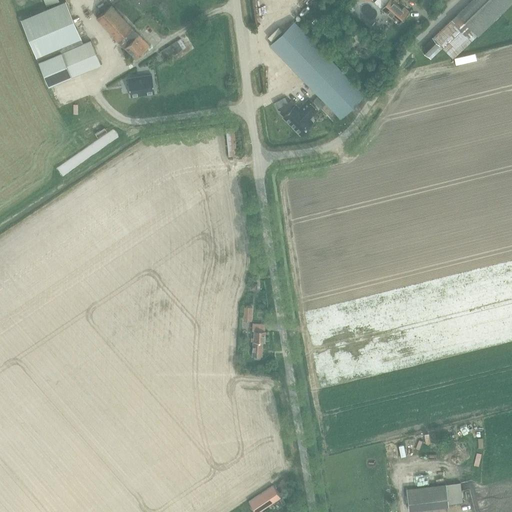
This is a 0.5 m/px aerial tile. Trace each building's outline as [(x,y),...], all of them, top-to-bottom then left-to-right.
[(65,0),(21,19),(48,86),(101,64),(90,40),(83,43),(65,0)] [(399,22),(409,10),(403,5),(401,7),(392,0),(386,0),(381,6),(399,22)] [(477,34),(511,0),(469,0),(456,13),(477,34)] [(136,59),(150,46),(111,4),(97,17),(117,40),(136,59)] [(450,17),(419,47),(426,55),(439,43),(449,53),(467,35),(450,17)] [(294,20),(269,44),(313,90),(338,66),(294,20)] [(190,33),(185,37),(191,46),(197,42),(190,33)] [(165,60),(186,47),(180,39),(160,52),(165,60)] [(338,66),(313,90),(340,118),(365,94),(338,66)] [(150,74),(127,82),(133,99),(156,91),(150,74)] [(317,110),(307,100),(299,108),(295,105),(283,117),(300,134),(312,122),(309,118),(317,110)] [(239,152),(244,151),(240,123),(235,123),(239,152)] [(257,316),(263,314),(260,301),(253,303),(257,316)] [(243,319),(251,320),(252,306),(244,305),(243,319)] [(265,343),(266,324),(253,323),(253,330),(255,330),(253,354),(262,354),(262,342),(265,343)] [(448,503),(445,483),(406,488),(408,508),(448,503)] [(248,501),(255,511),(257,511),(280,497),(272,485),(248,501)]
